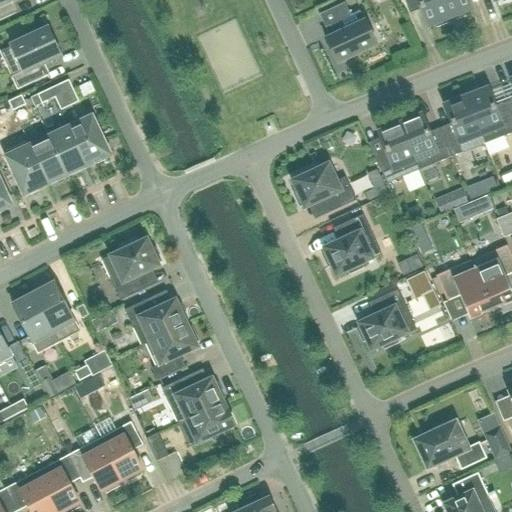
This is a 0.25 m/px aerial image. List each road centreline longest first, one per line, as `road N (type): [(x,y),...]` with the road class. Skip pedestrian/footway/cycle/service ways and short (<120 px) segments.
road 1 (residential): [(280,461),(158,196)]
road 2 (residential): [(248,156),(371,420)]
road 3 (residential): [(158,196),(65,0)]
road 4 (residential): [(511,48),(329,119)]
road 5 (residential): [(158,196),(0,278)]
road 6 (residential): [(371,420),(511,359)]
road 7 (residential): [(271,0),(329,119)]
